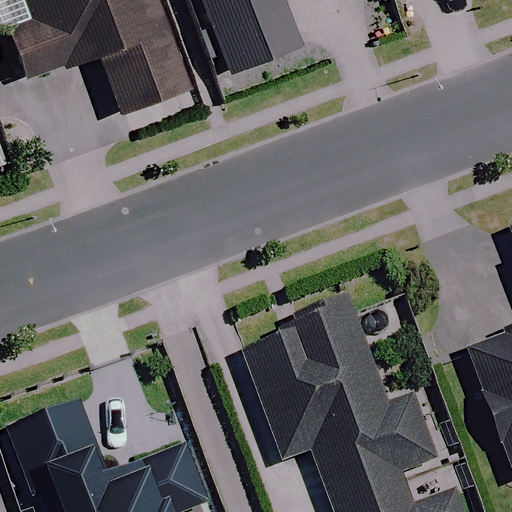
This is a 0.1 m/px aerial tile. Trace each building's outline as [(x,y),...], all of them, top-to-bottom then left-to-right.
[(174,92),(140,0),(11,0),(19,22),(0,28),(0,53),(11,84),(85,57),(107,117),(174,92)] [(188,0),(217,74),(287,47),(269,0),(188,0)] [(511,224),(495,231),(511,274),(511,331),(455,354),(507,485),(511,483),(511,224)] [(378,409),(343,309),(231,349),(280,487),(310,477),(321,511),(452,511),(446,493),(406,507),(394,473),(425,462),(403,400),(378,409)] [(157,436),(132,364),(33,398),(38,413),(0,426),(0,434),(15,479),(27,475),(39,511),(180,511),(195,507),(169,432),(157,436)]
